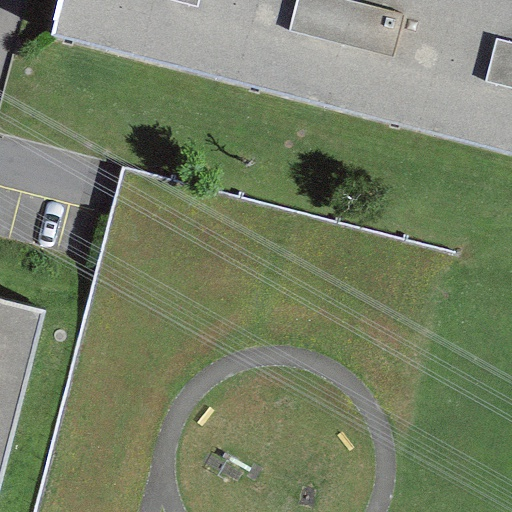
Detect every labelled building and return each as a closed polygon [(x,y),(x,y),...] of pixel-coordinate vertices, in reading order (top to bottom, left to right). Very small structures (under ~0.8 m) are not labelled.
[(65,0),(57,35),(196,70),(213,0),(65,0)] [(213,0),(196,70),(329,103),(353,0),(213,0)] [(472,140),(504,0),(353,0),(329,103),(472,140)] [(511,0),(504,0),(472,140),(511,149),(511,0)] [(0,499),(50,311),(0,297),(0,499)]
